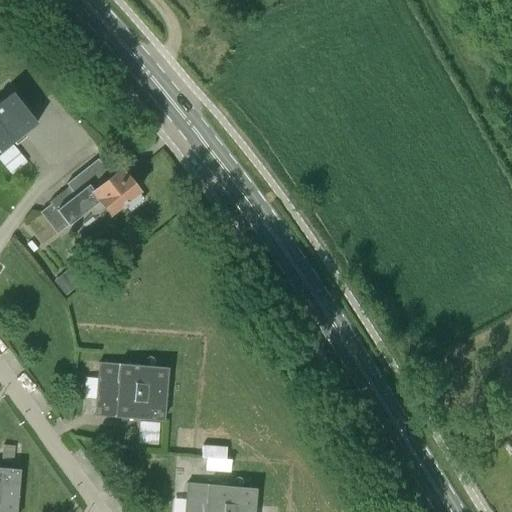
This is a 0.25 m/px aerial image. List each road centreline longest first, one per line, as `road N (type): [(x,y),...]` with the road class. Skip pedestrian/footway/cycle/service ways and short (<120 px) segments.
road 1 (primary): [(449,511),(257,212),(82,0)]
road 2 (unclassified): [(88,511),(0,371)]
